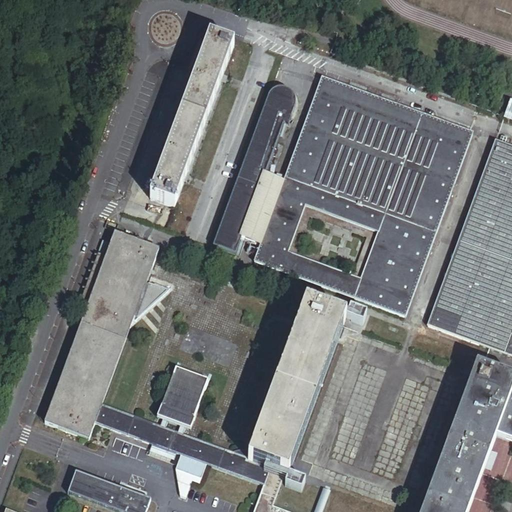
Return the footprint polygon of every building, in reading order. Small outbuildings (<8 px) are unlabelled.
[(150,201),(175,210),(235,49),(210,40),(150,201)] [(473,135),(321,80),(284,183),(259,249),(254,264),(406,320),(473,135)] [(238,241),(259,249),(284,183),(260,174),(283,116),(288,118),(291,109),(292,102),(292,98),(288,94),(286,92),(281,91),(277,90),(272,91),(268,93),(266,97),(210,249),(234,257),(238,241)] [(511,102),(503,122),(511,124),(511,102)] [(511,149),(496,143),(427,328),(511,359),(511,149)] [(95,427),(102,409),(131,329),(147,286),(160,252),(115,236),(107,259),(87,312),(45,426),(89,442),(95,427)] [(149,287),(147,286),(131,329),(170,294),(170,293),(171,292),(150,284),(149,287)] [(270,471),(285,476),(289,478),(347,321),(306,306),(248,463),(270,471)] [(511,511),(511,382),(477,369),(423,511),(279,511),(273,510),(281,488),(285,476),(270,471),(264,489),(255,511),(511,511)] [(163,422),(160,430),(182,438),(185,431),(191,433),(209,383),(176,371),(158,420),(163,422)] [(270,471),(248,463),(182,438),(160,430),(102,409),(95,427),(264,489),(270,471)] [(68,498),(108,511),(146,511),(150,503),(76,475),(68,498)] [(306,484),(289,478),(285,476),(281,488),(302,496),(306,484)]
